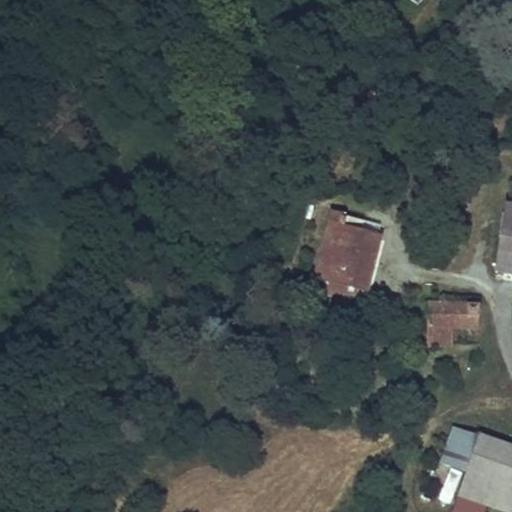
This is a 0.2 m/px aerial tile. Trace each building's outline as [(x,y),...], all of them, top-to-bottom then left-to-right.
[(491,39),(495,31),(479,23),(475,31),(491,39)] [(484,54),(491,39),(475,31),(468,46),(484,54)] [(511,206),(506,206),(495,273),(511,275),(511,206)] [(366,288),(379,240),(377,240),(360,235),(363,222),(363,221),(333,213),(317,275),(323,277),(358,286),(366,288)] [(377,240),(381,227),(363,222),(360,235),(377,240)] [(355,298),(358,286),(323,277),(319,289),(355,298)] [(478,328),(478,305),(428,304),(428,345),(452,345),(452,328),(478,328)] [(470,464),(479,437),(467,433),(458,460),(470,464)] [(505,511),(511,511),(511,448),(479,437),(470,464),(458,496),(487,506),(505,511)] [(484,511),(487,506),(458,496),(452,511),(484,511)]
